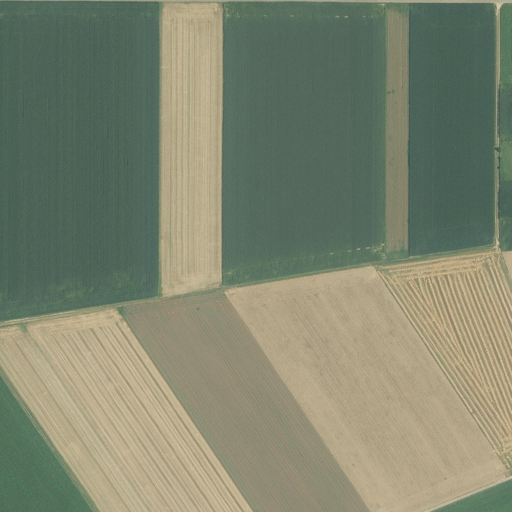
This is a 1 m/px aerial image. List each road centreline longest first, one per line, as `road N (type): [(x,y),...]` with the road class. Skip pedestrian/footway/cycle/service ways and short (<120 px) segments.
road 1 (track): [(0,324),(496,246)]
road 2 (track): [(166,0),(511,1)]
road 3 (track): [(511,286),(496,246),(497,1)]
road 4 (track): [(93,511),(0,373)]
